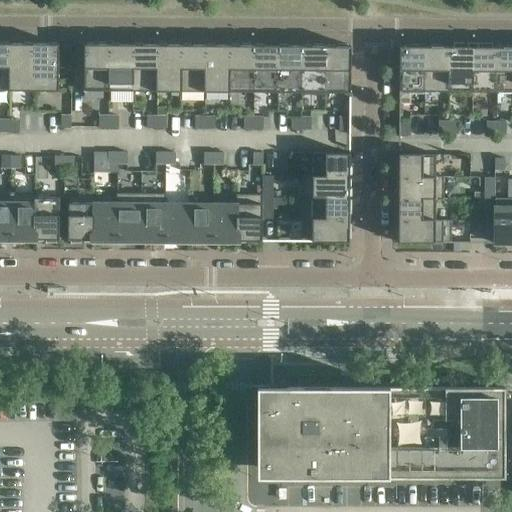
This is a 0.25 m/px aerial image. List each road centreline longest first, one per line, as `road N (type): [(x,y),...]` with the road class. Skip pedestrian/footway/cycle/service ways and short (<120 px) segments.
road 1 (residential): [(0,20),(374,26)]
road 2 (residential): [(374,277),(0,274)]
road 3 (residential): [(374,277),(374,26)]
road 4 (secondary): [(0,320),(190,322)]
road 5 (unclassified): [(237,511),(238,322)]
road 6 (unclassified): [(190,322),(191,511)]
road 7 (secondary): [(374,323),(511,326)]
road 8 (residential): [(374,26),(511,27)]
road 9 (residential): [(511,278),(374,277)]
road 10 (secondary): [(238,322),(374,323)]
